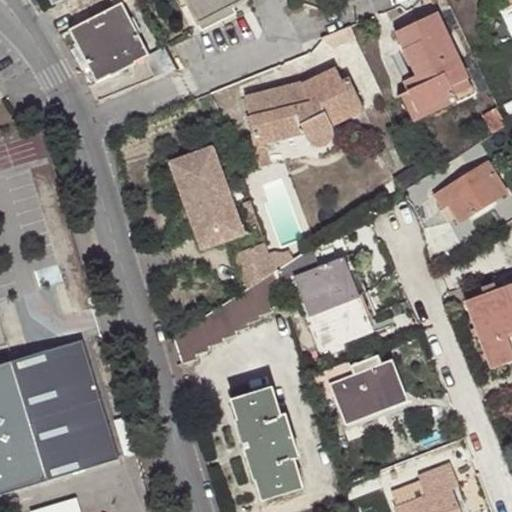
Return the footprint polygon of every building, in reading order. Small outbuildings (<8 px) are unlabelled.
[(250,2),(248,0),(186,0),(200,27),(250,2)] [(123,4),(116,7),(72,30),(99,81),(146,57),(150,55),(123,4)] [(450,86),(468,78),(437,12),(396,31),(416,75),(420,85),(408,91),(418,112),(455,94),(450,86)] [(156,76),(176,68),(166,46),(150,55),(146,57),(156,76)] [(335,65),(305,80),(293,83),(245,95),(250,115),(255,137),(263,135),(265,144),(306,134),(309,141),(313,146),(314,146),(318,147),(322,146),(327,146),(331,143),(333,139),(334,134),(333,131),(333,127),(330,122),(363,106),(349,77),(342,80),(335,65)] [(420,85),(416,75),(403,81),(408,91),(420,85)] [(472,86),(468,78),(450,86),(455,94),(472,86)] [(458,102),(455,94),(418,112),(408,91),(400,95),(414,123),(458,102)] [(504,125),(495,107),(483,115),(492,132),(504,125)] [(256,153),(309,141),(306,134),(265,144),(263,135),(255,137),(250,115),(245,116),(256,153)] [(206,216),(216,244),(245,234),(212,141),(201,145),(203,151),(172,162),(193,221),(206,216)] [(507,191),(487,160),(433,194),(442,209),(448,204),(459,222),(507,191)] [(206,216),(193,221),(203,249),(216,244),(206,216)] [(236,252),(249,288),(276,270),(273,261),(266,241),(236,252)] [(305,242),(273,261),(276,270),(309,250),(305,242)] [(317,267),(311,248),(309,250),(276,270),(280,286),(297,279),(324,351),(377,329),(372,314),(362,318),(345,273),(354,270),(349,255),(317,267)] [(273,307),(285,303),(280,286),(276,270),(249,288),(173,336),(182,363),(198,357),(198,355),(211,351),(209,347),(225,342),(224,338),(238,334),(238,332),(249,328),(248,323),(262,319),(261,315),(274,312),(273,307)] [(372,314),(354,270),(345,273),(362,318),(372,314)] [(511,283),(466,300),(491,368),(511,359),(511,283)] [(0,495),(118,460),(82,340),(0,364),(0,495)] [(378,356),(350,365),(354,376),(332,385),(346,423),(407,398),(393,361),(381,365),(378,356)] [(330,371),(308,380),(311,386),(323,380),(324,384),(331,381),(332,385),(354,376),(350,365),(331,372),(330,371)] [(281,415),(273,386),(232,399),(238,419),(240,417),(247,441),(242,442),(246,457),(251,455),(257,478),(255,479),(262,500),(304,488),(296,461),(300,458),(287,414),(281,415)] [(419,473),(421,479),(426,493),(410,499),(405,485),(392,490),(397,503),(395,505),(397,511),(459,511),(451,489),(458,486),(450,463),(419,473)] [(426,493),(421,479),(405,485),(410,499),(426,493)] [(32,509),(32,511),(83,511),(79,495),(32,509)]
